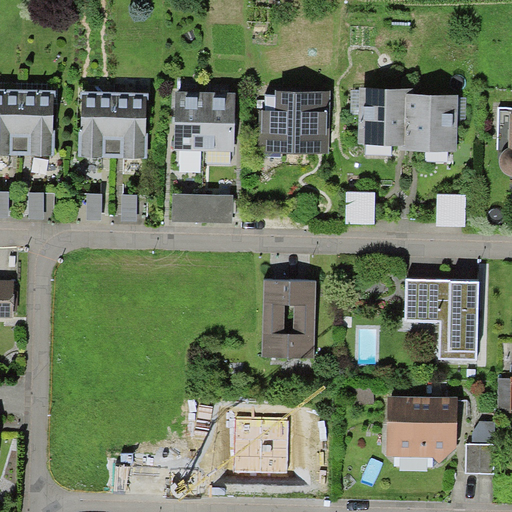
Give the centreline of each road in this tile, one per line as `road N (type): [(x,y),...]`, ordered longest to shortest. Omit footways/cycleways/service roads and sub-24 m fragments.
road 1 (residential): [(511,247),(44,232)]
road 2 (residential): [(44,232),(37,507)]
road 3 (residential): [(37,507),(267,511)]
